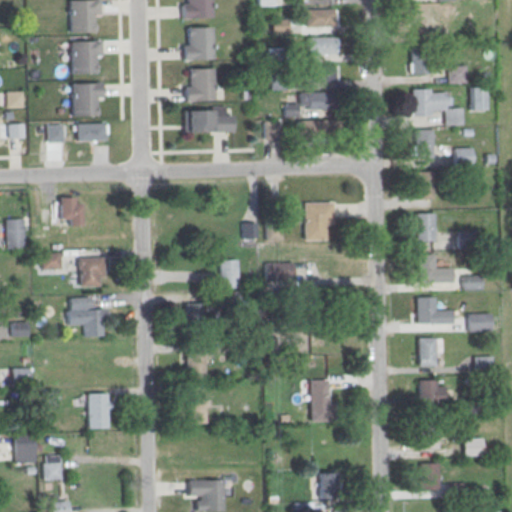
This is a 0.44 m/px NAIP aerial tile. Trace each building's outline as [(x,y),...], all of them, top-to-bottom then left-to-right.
[(66,0),(98,0),(98,13),(92,13),(93,31),(67,32),(66,0)] [(209,0),(210,18),(179,19),(178,4),(184,4),(184,0),(209,0)] [(425,33),(425,5),(407,6),(407,33),(425,33)] [(303,9),(332,8),(332,25),(303,26),(303,9)] [(286,32),(286,20),(270,20),(270,32),(286,32)] [(211,58),(180,59),(179,45),(185,44),(185,26),(210,25),(211,58)] [(304,37),(332,36),(333,53),(304,54),(304,37)] [(68,41),(100,40),(100,55),(94,55),(95,73),(69,74),(68,41)] [(408,46),(426,46),(427,73),(409,74),(408,46)] [(304,65),(333,64),(333,81),(305,82),(304,65)] [(446,66),(463,65),(464,83),(446,83),(446,66)] [(213,100),(181,101),(181,86),(187,86),(186,68),(212,67),(213,100)] [(68,83),(100,82),(100,97),(94,97),(95,115),(69,116),(68,83)] [(467,87),(484,86),(485,109),(468,110),(467,87)] [(409,88),(428,88),(428,92),(443,91),(444,108),(460,107),(460,124),(443,125),(442,109),(428,110),(428,115),(410,116),(409,88)] [(4,107),(20,107),(20,90),(4,90),(4,107)] [(299,92),(328,91),(328,108),(299,109),(299,92)] [(181,110),(210,110),(210,107),(223,106),(223,115),(231,115),(232,131),(182,132),(181,110)] [(332,120),(296,120),(296,138),(332,138),(332,120)] [(74,123),(103,122),(103,139),(75,140),(74,123)] [(262,138),(275,138),(275,122),(262,122),(262,138)] [(44,142),(61,142),(61,123),(44,123),(44,142)] [(6,124),(6,136),(22,136),(22,124),(6,124)] [(412,129),(430,129),(431,156),(412,157),(412,129)] [(452,148),(470,147),(471,165),(453,166),(452,148)] [(412,172),(431,171),(431,199),(413,199),(412,172)] [(57,196),(73,196),(73,202),(79,202),(80,225),(67,225),(67,217),(58,218),(57,196)] [(302,202),(331,201),(331,224),(324,224),(324,239),(302,239),(302,202)] [(413,213),(432,212),(432,240),(414,240),(413,213)] [(3,219),(21,218),(22,248),(4,248),(3,219)] [(263,221),(280,220),(281,240),(265,241),(263,221)] [(240,222),(240,238),(256,238),(256,222),(240,222)] [(455,230),(472,230),(473,247),(455,248),(455,230)] [(39,252),(57,252),(57,268),(39,268),(39,252)] [(414,254),(433,254),(433,267),(450,267),(450,281),(415,282),(414,254)] [(76,257),(101,256),(102,276),(97,276),(97,285),(77,286),(76,257)] [(218,260),(237,259),(237,287),(219,287),(218,260)] [(263,263),(291,262),(292,279),(264,281),(263,263)] [(461,275),(479,275),(480,289),(461,290),(461,275)] [(64,310),(67,310),(67,297),(88,296),(89,308),(103,308),(104,322),(99,322),(99,335),(82,336),(81,324),(65,325),(64,310)] [(414,296),(433,296),(433,310),(450,309),(450,323),(415,324),(414,296)] [(184,303),(202,303),(202,330),(184,330),(184,303)] [(465,314),(488,312),(489,330),(466,331),(465,314)] [(8,322),(25,321),(26,336),(9,336),(8,322)] [(311,332),(311,344),(327,344),(327,332),(311,332)] [(415,337),(433,337),(434,364),(416,365),(415,337)] [(184,351),(202,351),(203,378),(184,378),(184,351)] [(471,356),(491,355),(492,372),(472,373),(471,356)] [(9,368),(27,367),(28,384),(9,385),(9,368)] [(308,380),(326,379),(327,403),(333,403),(334,420),(309,421),(308,380)] [(416,379),(435,379),(435,406),(417,407),(416,379)] [(84,393),(104,393),(105,427),(85,427),(84,393)] [(185,396),(203,396),(204,423),(185,423),(185,396)] [(467,396),(458,397),(458,410),(468,409),(467,396)] [(417,422),(436,422),(436,449),(418,449),(417,422)] [(12,435),(30,434),(31,462),(12,462),(12,435)] [(461,438),(480,437),(481,455),(462,456),(461,438)] [(58,479),(58,454),(41,454),(41,479),(58,479)] [(418,462),(436,462),(437,489),(418,490),(418,462)] [(317,499),(335,499),(335,472),(317,472),(317,499)] [(185,480),(221,479),(221,511),(193,511),(193,500),(197,500),(197,495),(186,495),(185,480)] [(66,511),(66,500),(48,500),(48,511),(66,511)]
